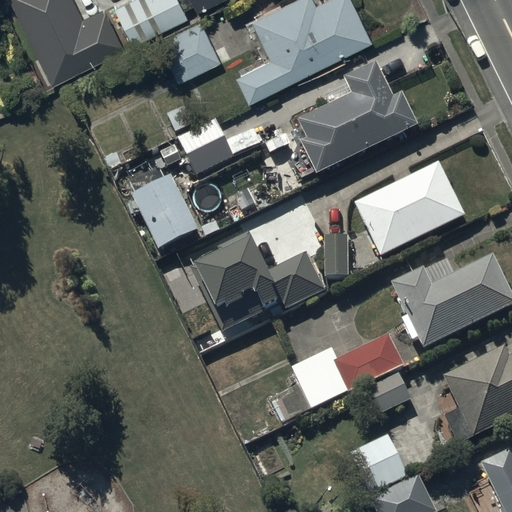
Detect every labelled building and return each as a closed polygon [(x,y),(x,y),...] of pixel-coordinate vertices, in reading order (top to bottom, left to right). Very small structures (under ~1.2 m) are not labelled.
[(70,0),(5,0),(48,88),(128,49),(107,6),(79,19),(70,0)] [(177,0),(130,0),(113,9),(131,46),(186,19),(177,0)] [(187,0),(194,14),(222,0),(187,0)] [(268,60),(233,77),(246,103),(369,43),(347,0),(325,0),(313,6),(310,0),(291,0),(249,21),(268,60)] [(199,23),(157,44),(176,84),(218,63),(199,23)] [(300,151),(315,184),(417,137),(401,101),(391,106),(375,71),(342,86),(350,104),(296,129),(305,148),(300,151)] [(175,149),(160,156),(170,177),(187,170),(193,183),(229,167),(213,130),(175,147),(175,149)] [(437,173),(353,214),(379,266),(462,224),(437,173)] [(169,183),(129,203),(158,259),(197,239),(169,183)] [(220,261),(188,276),(214,328),(221,341),(281,310),(284,317),(324,297),(306,260),(267,279),(249,241),(218,256),(220,261)] [(345,284),(345,244),(324,244),(324,284),(345,284)] [(461,272),(452,277),(447,265),(389,294),(405,326),(400,329),(411,350),(416,347),(422,358),(511,313),(511,306),(491,263),(463,276),(461,272)] [(296,391),(269,405),(282,430),(309,416),(310,418),(347,398),(348,401),(403,372),(387,341),(338,367),(332,355),(289,377),(296,391)] [(458,454),(511,426),(511,364),(508,367),(503,356),(442,387),(458,419),(443,426),(458,454)] [(375,424),(410,406),(398,381),(362,399),(375,424)] [(368,503),(407,484),(388,443),(349,461),(368,503)] [(511,511),(511,464),(509,459),(480,473),(498,511),(511,511)] [(369,506),(372,511),(430,511),(418,483),(369,506)]
